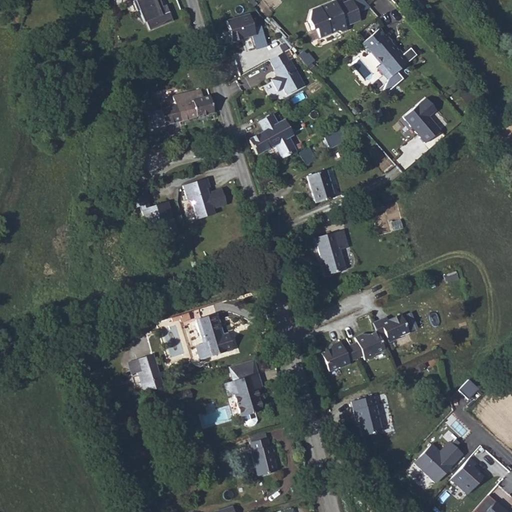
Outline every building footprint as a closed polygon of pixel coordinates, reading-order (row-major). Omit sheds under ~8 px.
[(145,0),(144,1),(148,11),(150,10),(155,22),(157,22),(160,30),(183,21),(177,5),(173,6),(170,0),(145,0)] [(329,0),(316,5),(312,15),(316,25),(320,24),(324,33),(341,26),(345,28),(352,26),(351,22),(366,17),(359,0),(348,0),(343,2),(341,0),(329,0)] [(409,0),(416,12),(425,7),(420,0),(409,0)] [(226,19),(231,39),(252,33),(256,47),(265,44),(259,24),(252,26),(248,12),(226,19)] [(382,26),(365,42),(372,49),(373,47),(385,60),(381,64),(392,76),(395,73),(401,80),(407,75),(401,68),(412,58),(401,46),(400,47),(388,34),(389,33),(382,26)] [(283,50),(269,57),(273,67),(272,67),(275,73),(269,76),(276,88),(281,86),(285,92),(303,83),(290,58),(288,59),(283,50)] [(487,89),(494,82),(472,59),(465,66),(487,89)] [(395,73),(392,76),(388,85),(391,89),(401,80),(395,73)] [(207,116),(225,110),(224,110),(220,94),(210,96),(208,89),(195,93),(197,99),(201,99),(207,116)] [(163,129),(207,116),(201,99),(197,99),(195,93),(181,96),(183,105),(158,112),(163,129)] [(435,112),(424,98),(400,117),(425,147),(442,133),(428,117),(435,112)] [(253,133),(260,148),(279,137),(287,151),(299,144),(291,130),(293,129),(286,115),(280,118),(275,108),(263,115),(268,124),(253,133)] [(340,125),(327,132),(333,144),(346,138),(340,125)] [(235,141),(230,128),(222,131),(227,145),(235,141)] [(157,131),(129,132),(129,147),(157,145),(157,131)] [(319,154),(311,141),(303,146),(310,159),(319,154)] [(273,163),(258,171),(263,181),(278,174),(273,163)] [(333,187),(330,176),(328,168),(309,174),(317,201),(336,196),(333,187)] [(336,175),(330,176),(333,187),(339,185),(336,175)] [(218,176),(194,183),(198,196),(203,197),(208,214),(226,209),(224,204),(237,200),(233,186),(220,191),(218,186),(221,185),(218,176)] [(156,193),(139,198),(142,207),(149,205),(156,227),(161,232),(172,228),(173,231),(183,228),(175,202),(162,206),(160,207),(156,193)] [(346,226),(318,234),(322,253),(326,256),(329,270),(348,266),(342,246),(350,244),(346,226)] [(202,341),(207,356),(239,345),(234,328),(231,329),(223,306),(202,313),(210,337),(202,341)] [(384,333),(385,334),(389,343),(399,338),(398,336),(409,332),(400,314),(387,319),(385,316),(377,319),(384,333)] [(378,336),(384,333),(377,319),(371,322),(374,326),(377,334),(378,336)] [(378,336),(377,334),(374,326),(361,332),(360,329),(352,333),(353,335),(360,351),(362,356),(373,351),(373,349),(383,345),(378,336)] [(347,357),(360,351),(353,335),(339,341),(347,357)] [(348,359),(347,357),(339,341),(338,337),(330,341),(331,345),(319,351),(327,369),(335,365),(336,365),(348,359)] [(150,369),(155,386),(169,382),(160,351),(146,355),(150,369)] [(146,355),(135,358),(139,373),(150,369),(146,355)] [(260,356),(249,359),(253,373),(264,370),(260,356)] [(249,359),(236,363),(240,376),(243,389),(241,390),(247,412),(249,412),(251,419),(254,421),(257,421),(259,420),(262,419),(263,416),(261,409),(268,406),(262,385),(268,383),(264,370),(253,373),(249,359)] [(240,376),(234,378),(237,391),(241,390),(243,389),(240,376)] [(366,422),(369,432),(389,427),(380,391),(358,397),(364,422),(366,422)] [(255,446),(254,447),(260,472),(280,468),(276,453),(282,451),(280,441),(272,442),(270,433),(253,437),(255,446)] [(463,456),(448,442),(440,451),(430,442),(411,463),(437,485),(463,456)] [(477,463),(469,457),(449,481),(467,496),(484,477),(473,467),(477,463)] [(507,511),(487,496),(473,511),(474,511),(507,511)]
